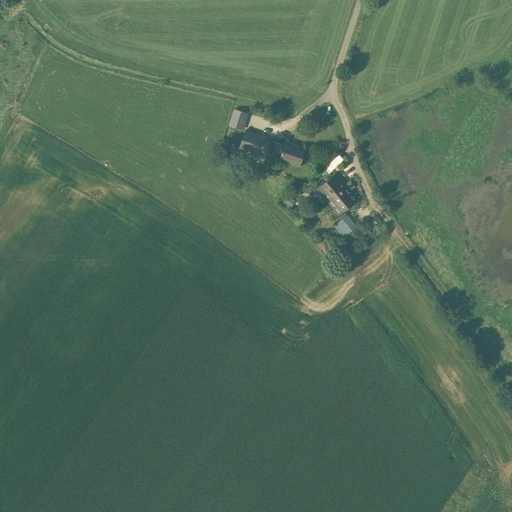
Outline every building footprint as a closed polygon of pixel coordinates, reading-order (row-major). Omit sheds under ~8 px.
[(247,114),(235,110),(230,125),(242,129),(247,114)] [(263,136),(254,132),(254,133),(246,130),(240,147),(248,150),(249,152),(255,154),(257,153),(265,156),(266,153),(265,153),(270,140),(271,139),(263,136)] [(285,145),(270,140),(265,153),(280,158),(285,145)] [(305,149),(285,142),(285,145),(280,159),(300,165),(305,149)] [(339,154),(326,166),(331,172),(344,159),(339,154)] [(317,188),(328,201),(346,186),(335,173),(317,188)] [(357,199),(346,186),(328,201),(339,214),(357,199)] [(347,215),(334,226),(344,238),(357,227),(347,215)] [(373,222),(368,228),(375,236),(380,231),(373,222)]
